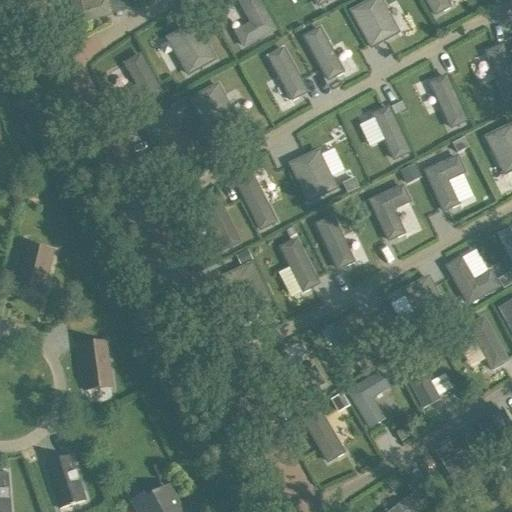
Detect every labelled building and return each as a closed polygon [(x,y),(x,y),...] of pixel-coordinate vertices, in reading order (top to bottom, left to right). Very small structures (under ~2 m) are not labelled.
[(91,0),(72,0),(79,24),(111,15),(107,0),(93,0),(91,1),(91,0)] [(278,29),(263,0),(239,0),(251,22),(236,30),(245,47),(278,29)] [(403,32),(384,0),(368,0),(352,9),(373,48),(403,32)] [(426,0),(436,16),(453,6),(449,0),(426,0)] [(218,58),(197,20),(168,36),(189,74),(218,58)] [(348,71),(323,25),(304,35),(329,81),(348,71)] [(511,96),(511,65),(503,45),(485,51),(506,99),(511,96)] [(286,46),(268,56),(293,101),(311,90),(286,46)] [(143,51),(124,61),(137,85),(123,92),(133,110),(165,92),(143,51)] [(470,120),(449,73),(430,81),(451,128),(470,120)] [(220,81),(191,97),(212,136),(242,120),(220,81)] [(390,105),(394,116),(396,115),(406,110),(402,100),(390,105)] [(172,108),(176,118),(187,113),(183,103),(172,108)] [(394,116),(390,105),(373,113),(395,159),(413,151),(396,115),(394,116)] [(176,118),(172,108),(142,124),(164,164),(194,148),(176,118)] [(511,125),(487,138),(506,175),(511,172),(511,125)] [(464,139),(453,145),(457,154),(468,149),(464,139)] [(338,190),(319,150),(288,165),(307,204),(338,190)] [(460,154),(426,169),(445,211),(462,203),(451,178),(468,171),(460,154)] [(414,166),(399,172),(406,186),(421,179),(414,166)] [(276,224),(253,178),(235,187),(258,233),(276,224)] [(343,184),(348,194),(359,189),(354,179),(343,184)] [(369,201),(388,243),(403,236),(392,211),(408,204),(400,187),(369,201)] [(239,244),(217,198),(199,207),(221,252),(239,244)] [(353,262),(333,218),(316,226),(337,270),(353,262)] [(286,232),(290,239),(297,235),(293,228),(286,232)] [(297,241),(279,250),(302,295),(320,286),(297,241)] [(52,253),(26,247),(17,287),(42,293),(52,253)] [(236,256),(241,267),(252,262),(247,251),(236,256)] [(477,278),(465,256),(447,266),(469,304),(501,286),(498,281),(492,270),(477,278)] [(270,303),(251,263),(220,277),(239,318),(270,303)] [(511,278),(509,274),(498,281),(501,286),(504,290),(511,285),(511,278)] [(452,314),(431,275),(401,291),(422,330),(452,314)] [(511,305),(500,312),(511,334),(511,305)] [(382,342),(364,309),(336,324),(354,358),(382,342)] [(484,322),(466,332),(491,377),(509,367),(484,322)] [(406,336),(411,346),(423,340),(417,330),(406,336)] [(79,347),(85,393),(111,389),(106,344),(79,347)] [(301,375),(288,352),(271,362),(293,401),(326,382),(316,366),(301,375)] [(414,357),(395,367),(420,415),(440,404),(414,357)] [(334,375),(340,385),(349,380),(343,370),(334,375)] [(380,376),(344,396),(367,435),(384,425),(372,404),(390,394),(380,376)] [(320,389),(309,395),(315,405),(326,399),(320,389)] [(349,408),(342,395),(331,401),(338,414),(349,408)] [(511,460),(511,429),(500,409),(474,425),(500,468),(511,460)] [(319,412),(304,421),(328,463),(336,458),(338,459),(344,455),(344,453),(341,447),(339,446),(319,412)] [(459,441),(438,454),(461,494),(465,495),(474,490),(477,491),(482,488),(483,482),(459,441)] [(45,466),(59,510),(84,502),(71,459),(45,466)] [(0,476),(0,511),(9,511),(7,476),(0,476)] [(181,511),(168,488),(156,495),(154,492),(134,503),(139,511),(181,511)] [(425,511),(416,498),(396,511),(425,511)]
